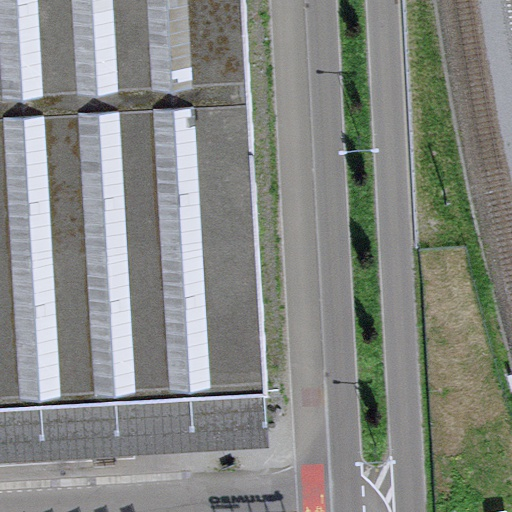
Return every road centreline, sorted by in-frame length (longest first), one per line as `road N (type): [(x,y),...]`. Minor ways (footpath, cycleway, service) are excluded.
road 1 (primary): [(319,0),(339,396),(378,511)]
road 2 (primary): [(378,511),(406,392),(383,0)]
